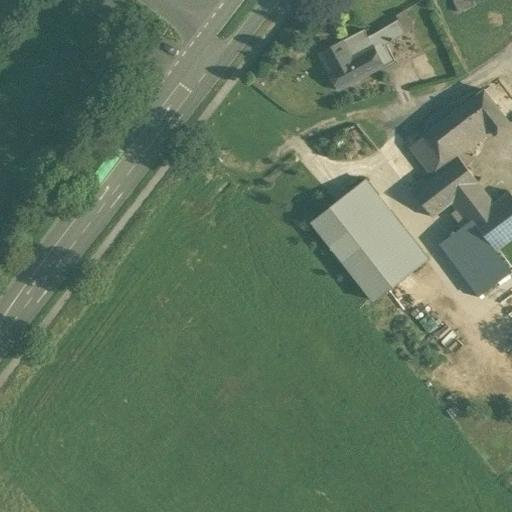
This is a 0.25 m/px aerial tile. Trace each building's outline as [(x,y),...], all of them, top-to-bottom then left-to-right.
[(470,0),(452,0),(458,11),(473,5),(470,0)] [(399,21),(379,31),(386,44),(406,33),(399,21)] [(364,29),(343,40),(353,57),(373,46),(375,50),(386,44),(379,31),(369,37),(364,29)] [(343,40),(320,53),(329,70),(353,57),(343,40)] [(386,44),(375,50),(384,65),(395,59),(386,44)] [(353,57),(329,70),(340,89),(384,65),(375,50),(373,46),(353,57)] [(485,89),(461,107),(484,138),(492,132),(494,135),(511,123),(485,89)] [(448,105),(433,117),(438,124),(454,112),(448,105)] [(438,124),(423,136),(446,167),(458,158),(464,168),(478,157),(471,148),(484,138),(461,107),(454,112),(438,124)] [(446,167),(423,136),(410,146),(433,177),(446,167)] [(433,177),(415,191),(434,216),(450,203),(466,222),(442,241),(481,291),(511,267),(497,250),(511,238),(511,197),(507,190),(491,203),(464,168),(458,158),(446,167),(433,177)] [(427,259),(365,180),(312,221),(374,300),(427,259)]
